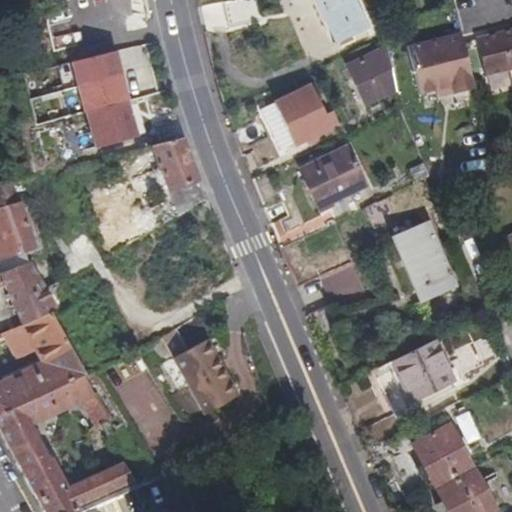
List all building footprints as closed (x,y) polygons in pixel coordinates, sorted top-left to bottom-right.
[(241,0),(227,2),(231,29),(263,23),(259,0),(241,0)] [(352,0),(316,0),(337,43),(366,29),(352,0)] [(511,33),(477,42),(487,78),(511,70),(511,33)] [(462,35),(407,48),(420,97),(437,93),(452,89),(453,97),(476,91),(462,35)] [(396,91),(386,47),(346,66),(366,106),(396,91)] [(127,102),(128,101),(116,52),(72,63),(84,113),(86,113),(127,102)] [(70,117),(84,113),(72,63),(58,67),(70,117)] [(311,87),(274,104),(295,146),(331,129),(311,87)] [(453,97),(452,89),(437,93),(439,101),(453,97)] [(127,102),(86,113),(96,150),(137,138),(127,102)] [(235,132),(241,148),(265,142),(260,127),(235,132)] [(206,200),(183,139),(154,147),(178,216),(206,200)] [(300,170),(316,204),(328,198),(331,203),(365,187),(346,148),(300,170)] [(424,164),(410,170),(416,183),(429,177),(424,164)] [(15,182),(0,185),(0,209),(18,203),(15,186),(15,182)] [(331,203),(328,198),(316,204),(320,212),(332,207),(331,203)] [(18,203),(0,209),(0,264),(1,264),(22,256),(21,254),(34,249),(18,203)] [(415,294),(418,303),(458,288),(441,250),(429,221),(391,238),(415,294)] [(22,256),(1,264),(2,269),(23,259),(22,256)] [(3,272),(25,265),(23,259),(2,269),(3,272)] [(354,262),(323,276),(337,306),(367,292),(354,262)] [(46,291),(31,263),(25,265),(3,272),(0,273),(0,274),(23,326),(51,314),(58,311),(61,315),(78,304),(66,279),(46,291)] [(176,359),(174,360),(202,412),(235,393),(207,341),(215,337),(201,313),(193,318),(176,329),(164,337),(176,359)] [(18,360),(37,351),(43,364),(72,353),(51,314),(23,326),(4,334),(18,360)] [(454,383),(434,340),(393,361),(413,403),(454,383)] [(39,366),(0,384),(0,414),(86,374),(72,353),(43,364),(39,366)] [(128,442),(86,374),(0,414),(0,432),(34,493),(44,511),(79,511),(137,485),(123,464),(68,488),(55,463),(52,464),(32,426),(84,405),(98,428),(101,427),(106,435),(109,436),(116,449),(128,442)] [(468,410),(456,414),(465,441),(478,436),(468,410)] [(436,490),(473,469),(450,426),(412,446),(436,490)] [(497,511),(473,469),(436,490),(448,511),(497,511)]
